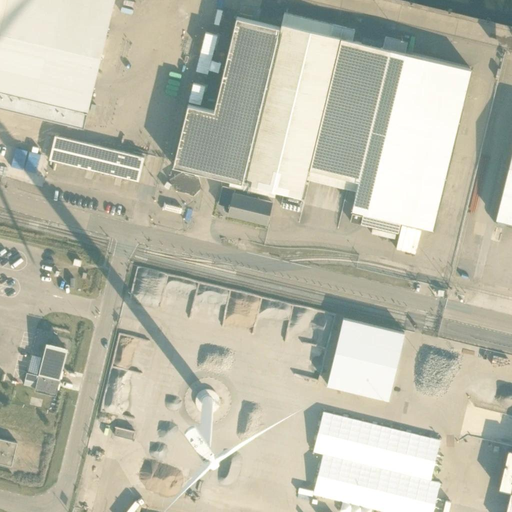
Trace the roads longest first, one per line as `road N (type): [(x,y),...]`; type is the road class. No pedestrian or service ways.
road 1 (unclassified): [(420,304),(127,233)]
road 2 (unclassified): [(33,506),(58,499),(68,481),(127,233)]
road 3 (unknown): [(184,0),(172,88),(127,233)]
road 4 (unclassified): [(328,511),(110,461)]
road 5 (unclassified): [(370,511),(420,304)]
road 6 (unclassified): [(127,233),(0,198)]
